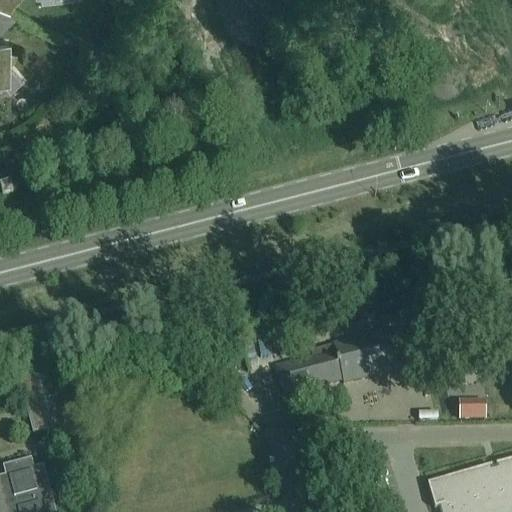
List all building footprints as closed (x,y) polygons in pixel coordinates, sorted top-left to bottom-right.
[(0,0),(0,6),(9,11),(10,9),(16,2),(18,0),(0,0)] [(0,79),(10,91),(22,80),(11,67),(5,73),(5,42),(0,42),(0,79)] [(0,184),(0,188),(2,195),(13,193),(10,182),(0,184)] [(431,286),(313,313),(316,329),(435,302),(431,286)] [(461,328),(457,307),(440,310),(445,332),(461,328)] [(295,364),(275,369),(283,398),(308,391),(306,384),(340,375),(343,385),(344,385),(343,382),(400,367),(401,370),(402,370),(392,331),(310,353),(312,361),(295,365),(295,364)] [(470,349),(447,353),(454,389),(476,384),(470,349)] [(35,377),(20,381),(34,434),(49,430),(35,377)] [(470,404),(444,404),(444,418),(470,418),(470,404)] [(490,469),(427,486),(434,511),(438,510),(438,511),(511,511),(511,462),(495,467),(496,471),(491,472),(490,469)] [(0,511),(54,511),(53,506),(43,470),(34,472),(31,463),(3,470),(5,479),(0,480),(0,511)]
